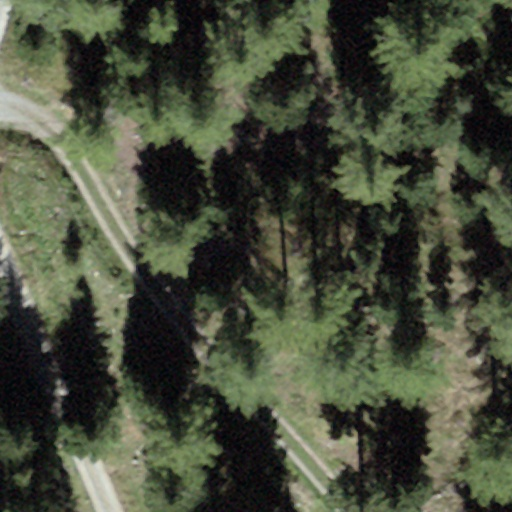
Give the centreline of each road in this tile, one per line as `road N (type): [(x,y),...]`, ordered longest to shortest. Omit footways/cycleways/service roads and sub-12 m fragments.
road 1 (track): [(0,95),(69,130),(361,511)]
road 2 (track): [(106,511),(0,239)]
